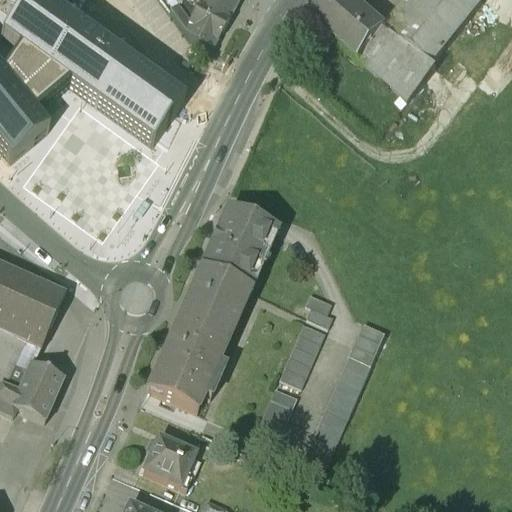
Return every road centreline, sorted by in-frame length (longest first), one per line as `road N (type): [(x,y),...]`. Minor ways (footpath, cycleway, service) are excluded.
road 1 (secondary): [(149,273),(279,20)]
road 2 (secondary): [(54,511),(126,325)]
road 3 (residential): [(0,203),(110,285)]
